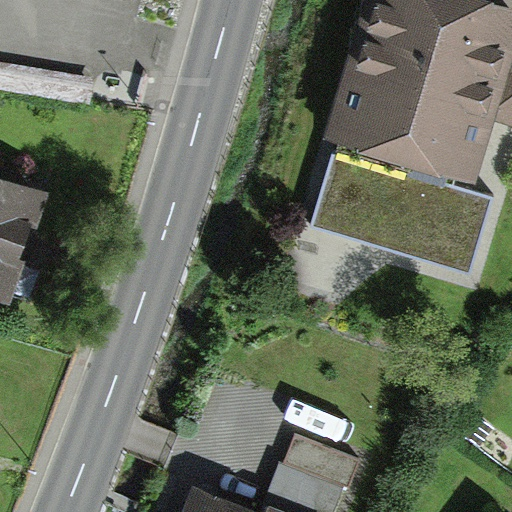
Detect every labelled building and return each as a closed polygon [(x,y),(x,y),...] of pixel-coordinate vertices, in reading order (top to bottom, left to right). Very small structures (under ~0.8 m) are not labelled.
[(511,0),(359,0),(325,113),(477,159),(490,111),(511,41),(511,38),(511,0)] [(490,111),(511,117),(511,41),(490,111)] [(0,57),(0,83),(87,98),(91,73),(0,57)] [(334,142),(310,221),(468,268),(492,188),(334,142)] [(0,293),(1,294),(39,179),(0,165),(0,293)] [(335,511),(358,453),(293,427),(281,457),(278,456),(267,485),(335,511)] [(324,511),(265,489),(260,501),(198,477),(183,511),(324,511)]
